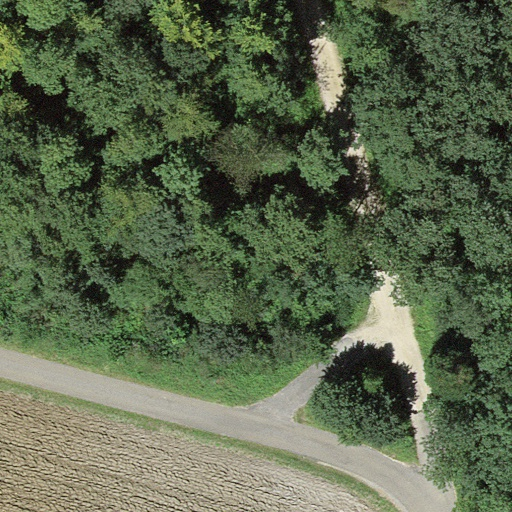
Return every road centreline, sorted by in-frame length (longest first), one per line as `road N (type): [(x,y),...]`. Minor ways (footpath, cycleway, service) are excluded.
road 1 (track): [(433,511),(300,0)]
road 2 (track): [(0,363),(331,452),(392,484),(424,511)]
road 3 (track): [(244,423),(329,373),(386,315)]
